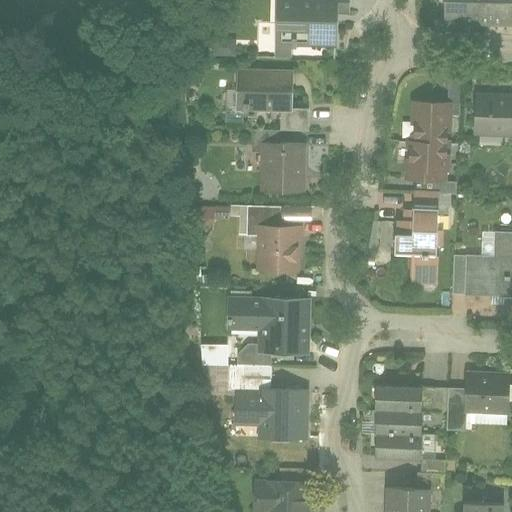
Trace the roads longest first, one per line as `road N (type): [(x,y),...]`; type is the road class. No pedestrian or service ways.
road 1 (residential): [(343,322),(338,246),(347,177),(382,41)]
road 2 (residential): [(348,511),(343,322)]
road 3 (residential): [(343,322),(511,331)]
road 4 (residential): [(382,41),(511,49)]
